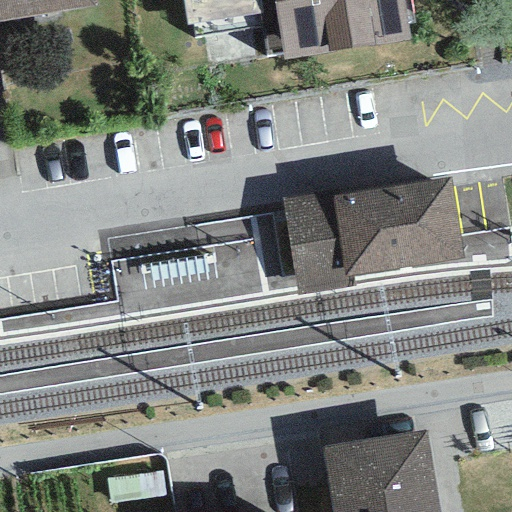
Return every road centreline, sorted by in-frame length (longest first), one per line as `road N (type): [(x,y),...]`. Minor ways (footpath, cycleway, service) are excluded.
road 1 (residential): [(0,228),(511,139)]
road 2 (residential): [(0,461),(511,381)]
